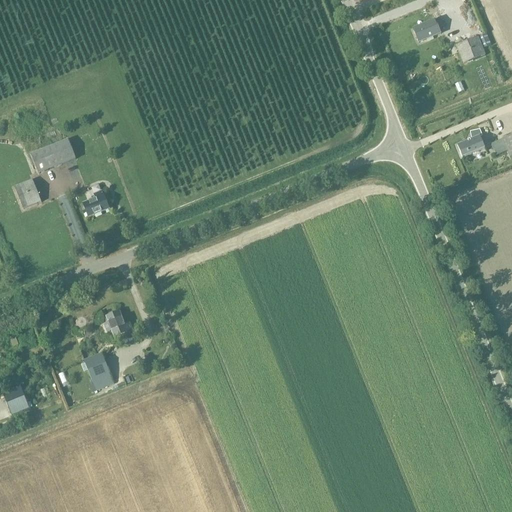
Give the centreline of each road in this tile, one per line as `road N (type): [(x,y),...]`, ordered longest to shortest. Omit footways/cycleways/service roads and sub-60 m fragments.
road 1 (unclassified): [(0,309),(402,147)]
road 2 (unclassified): [(511,417),(402,147)]
road 3 (unclassified): [(402,147),(343,0)]
